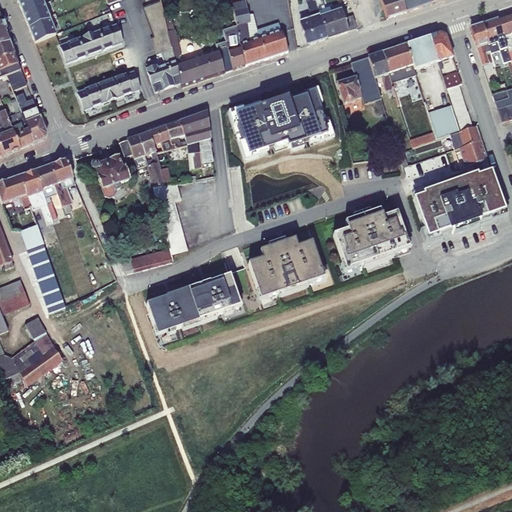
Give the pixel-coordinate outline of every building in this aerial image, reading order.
[(42,0),(17,0),(22,13),(44,4),(42,0)] [(311,18),(299,22),(307,46),(327,40),(313,0),(312,0),(306,2),(311,18)] [(313,0),(327,40),(348,33),(344,19),(341,10),(332,13),(330,6),(325,8),(321,0),(313,0)] [(403,0),(380,0),(387,20),(406,13),(403,0)] [(403,0),(406,13),(432,4),(430,0),(403,0)] [(145,18),(163,12),(160,2),(141,9),(145,18)] [(236,27),(245,67),(288,53),(278,23),(257,30),(253,15),(248,15),(246,2),(232,5),(236,27)] [(44,4),(22,13),(28,28),(50,19),(44,4)] [(148,26),(164,20),(163,12),(145,18),(148,26)] [(511,14),(511,15),(497,20),(511,66),(511,65),(511,14)] [(344,19),(348,33),(357,30),(353,16),(344,19)] [(50,19),(28,28),(35,44),(56,35),(50,19)] [(172,51),(180,84),(182,88),(224,74),(219,51),(181,63),(179,57),(181,56),(173,19),(165,21),(166,26),(166,28),(168,36),(170,43),(172,51)] [(155,32),(166,28),(166,26),(165,21),(164,20),(148,26),(151,33),(155,31),(155,32)] [(497,20),(482,25),(490,52),(491,54),(499,52),(503,65),(507,63),(510,74),(511,73),(511,66),(497,20)] [(0,45),(9,42),(1,24),(0,24),(0,45)] [(116,25),(88,36),(94,53),(122,42),(116,25)] [(471,28),(470,31),(473,40),(476,49),(477,49),(482,66),(489,64),(486,54),(490,52),(482,25),(471,28)] [(219,51),(224,74),(245,67),(236,27),(222,31),(225,43),(217,45),(219,51)] [(154,41),(168,36),(166,28),(155,32),(155,31),(151,33),(153,39),(154,41)] [(437,63),(452,58),(445,37),(440,34),(430,38),(437,63)] [(88,36),(60,47),(66,64),(94,53),(88,36)] [(161,47),(170,43),(168,36),(154,41),(153,39),(150,40),(153,50),(161,47)] [(437,63),(430,38),(422,40),(406,46),(413,70),(430,65),(437,63)] [(0,60),(14,55),(9,42),(0,45),(0,60)] [(172,51),(170,43),(161,47),(153,50),(156,58),(160,56),(160,55),(172,51)] [(406,46),(382,54),(393,90),(396,89),(394,84),(415,77),(413,70),(406,46)] [(179,85),(180,84),(172,51),(160,55),(160,56),(164,66),(158,69),(157,66),(147,70),(155,93),(158,92),(158,93),(164,91),(163,90),(173,87),(179,85)] [(382,54),(367,59),(374,80),(381,77),(388,99),(395,97),(393,90),(382,54)] [(0,79),(7,77),(21,71),(18,64),(14,55),(0,60),(0,79)] [(367,59),(350,64),(355,78),(336,84),(343,106),(355,102),(354,99),(361,97),(364,106),(375,103),(379,115),(385,113),(374,80),(367,59)] [(21,71),(7,77),(13,93),(27,87),(21,71)] [(125,74),(104,82),(112,100),(139,90),(133,72),(125,75),(125,74)] [(461,85),(457,73),(442,77),(446,90),(458,86),(461,85)] [(84,91),(77,94),(84,111),(112,100),(104,82),(84,90),(84,91)] [(458,86),(446,90),(451,107),(459,133),(472,128),(458,86)] [(241,109),(228,113),(244,165),(259,160),(259,159),(289,148),(291,154),(304,149),(303,145),(308,143),(310,147),(333,139),(327,121),(325,122),(319,106),(323,105),(317,87),(242,111),(241,109)] [(511,90),(506,92),(508,99),(494,103),(496,110),(505,108),(511,105),(511,90)] [(506,92),(492,96),(494,103),(508,99),(506,92)] [(15,98),(16,100),(18,106),(26,103),(22,95),(15,98)] [(20,150),(34,144),(18,106),(16,100),(10,102),(15,115),(7,119),(20,150)] [(26,103),(18,106),(34,144),(44,140),(45,140),(47,136),(46,136),(32,100),(26,103)] [(449,136),(459,133),(451,107),(427,114),(433,133),(435,141),(449,136)] [(505,108),(496,110),(501,124),(509,121),(505,108)] [(19,150),(20,150),(7,119),(5,111),(0,113),(0,149),(3,157),(10,154),(11,154),(18,151),(19,151),(19,150)] [(206,113),(178,123),(184,137),(186,142),(187,146),(189,170),(201,169),(201,165),(213,163),(206,113)] [(178,123),(165,128),(172,146),(174,145),(175,149),(187,146),(186,142),(179,144),(178,139),(184,137),(178,123)] [(476,127),(472,128),(459,133),(449,136),(455,151),(459,149),(480,141),(476,127)] [(165,128),(148,134),(153,147),(159,144),(162,153),(175,149),(174,145),(172,146),(165,128)] [(412,149),(435,141),(433,133),(410,141),(412,149)] [(148,134),(137,138),(145,159),(151,155),(152,160),(146,162),(147,166),(156,199),(158,208),(170,249),(172,256),(187,252),(175,203),(181,202),(177,185),(176,185),(175,178),(170,179),(168,169),(160,170),(158,164),(155,154),(156,154),(153,147),(148,134)] [(145,159),(137,138),(127,141),(132,156),(137,170),(147,166),(146,162),(145,159)] [(132,156),(127,141),(119,144),(124,160),(132,156)] [(487,161),(480,141),(459,149),(459,152),(455,153),(460,170),(487,161)] [(403,152),(397,153),(402,168),(408,166),(403,152)] [(97,167),(96,166),(94,165),(92,166),(91,168),(93,172),(94,172),(104,198),(109,200),(114,198),(116,194),(115,191),(120,189),(119,186),(130,182),(125,167),(121,168),(118,158),(109,161),(109,162),(97,167)] [(54,165),(50,167),(56,186),(53,187),(57,195),(61,208),(64,207),(67,214),(72,212),(70,205),(73,204),(67,188),(75,185),(65,162),(63,162),(62,162),(62,163),(56,165),(54,165)] [(240,166),(228,167),(236,231),(236,232),(255,226),(254,225),(246,220),(240,166)] [(50,167),(35,172),(53,225),(58,223),(57,220),(58,220),(50,197),(57,195),(53,187),(56,186),(50,167)] [(25,176),(20,178),(30,209),(31,211),(40,208),(43,218),(45,217),(48,226),(53,225),(35,172),(34,173),(34,172),(25,176)] [(413,200),(427,240),(450,232),(451,234),(453,234),(452,231),(477,223),(477,225),(479,225),(478,222),(504,213),(490,172),(477,177),(476,176),(433,190),(422,194),(423,196),(413,200)] [(0,201),(2,206),(20,199),(24,211),(30,209),(20,178),(6,183),(0,184),(0,201)] [(325,188),(316,186),(314,196),(323,198),(325,188)] [(156,199),(146,202),(148,211),(158,208),(156,199)] [(333,236),(344,268),(360,263),(361,266),(409,250),(397,214),(382,219),(379,211),(344,223),(347,231),(333,236)] [(36,226),(20,232),(26,252),(29,251),(43,246),(36,226)] [(0,267),(3,266),(5,270),(14,267),(12,262),(13,262),(0,227),(0,267)] [(262,260),(248,265),(260,301),(278,295),(279,298),(308,289),(307,285),(324,279),(312,243),(297,248),(294,240),(259,252),(262,260)] [(238,247),(223,252),(231,274),(245,269),(238,247)] [(172,256),(170,249),(122,262),(125,276),(174,263),(172,256)] [(166,299),(146,306),(157,337),(240,308),(229,277),(209,284),(209,283),(166,298),(166,299)] [(0,288),(0,311),(2,317),(29,306),(20,281),(0,288)] [(4,356),(0,344),(0,379),(1,382),(10,378),(19,374),(53,348),(54,348),(38,319),(25,326),(34,342),(12,359),(4,356)] [(63,362),(53,348),(19,374),(10,378),(14,386),(23,381),(26,388),(63,362)]
